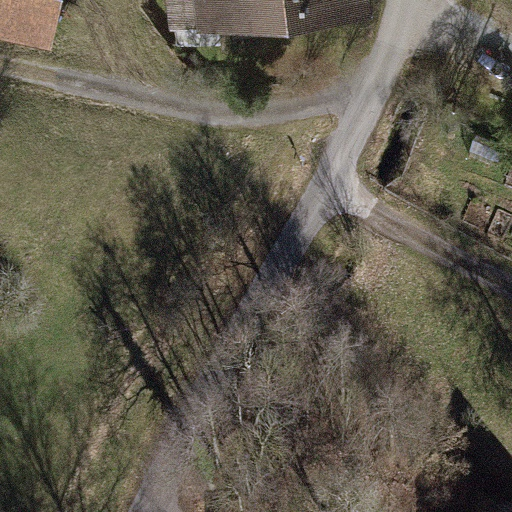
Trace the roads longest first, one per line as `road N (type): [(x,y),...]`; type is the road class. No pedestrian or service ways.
road 1 (track): [(370,99),(289,113),(179,108),(0,74)]
road 2 (residential): [(412,0),(410,22),(322,186)]
